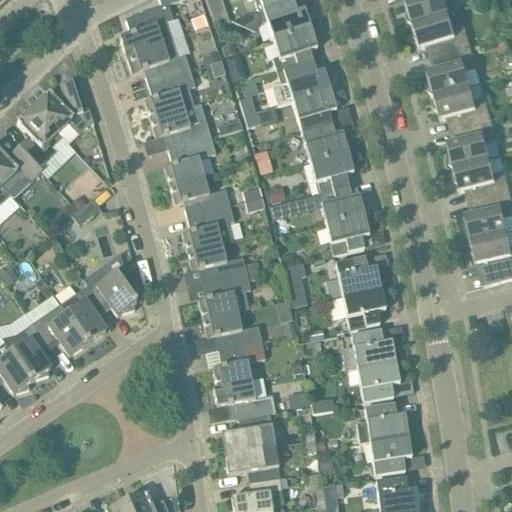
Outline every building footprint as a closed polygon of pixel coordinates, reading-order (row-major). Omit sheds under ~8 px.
[(157,0),(161,9),(124,22),(130,37),(118,41),(125,59),(172,43),(166,26),(172,24),(167,8),(189,0),(157,0)] [(258,16),(289,5),(292,4),(290,0),(257,0),(259,3),(254,4),(258,16)] [(411,26),(412,29),(447,18),(443,3),(452,0),(414,0),(415,2),(404,5),(407,15),(407,16),(406,18),(406,20),(407,21),(407,23),(408,24),(409,25),(411,26)] [(272,44),(282,41),(310,32),(303,12),(296,15),(292,4),(289,5),(258,16),(262,27),(266,25),(272,44)] [(225,13),(210,18),(215,31),(229,26),(225,13)] [(447,18),(412,29),(412,31),(412,32),(411,33),(411,35),(411,36),(412,38),(412,39),(413,40),(414,41),(416,42),(419,52),(430,49),(433,61),(470,50),(464,28),(452,32),(447,18)] [(272,44),(282,75),(312,65),(308,55),(316,52),(310,32),(282,41),(272,44)] [(172,43),(125,59),(125,60),(129,59),(135,77),(142,74),(147,88),(189,75),(184,59),(178,61),(172,43)] [(232,45),(221,49),(225,60),(226,60),(235,57),(232,45)] [(470,50),(433,61),(437,73),(426,76),(429,86),(429,87),(428,89),(428,90),(428,92),(428,93),(429,95),(430,96),(431,97),(432,98),(433,100),(469,90),(465,75),(476,72),(470,50)] [(239,70),(235,57),(226,60),(229,73),(239,70)] [(215,58),(204,62),(206,69),(218,65),(215,58)] [(225,78),(220,64),(210,68),(214,82),(225,78)] [(276,77),(280,87),(272,89),(278,109),(291,105),(329,94),(323,74),(315,76),(312,65),(282,75),(276,77)] [(189,75),(147,88),(151,102),(144,105),(150,124),(194,110),(188,92),(194,90),(189,75)] [(32,111),(56,136),(66,127),(77,139),(86,130),(78,106),(84,104),(78,83),(71,85),(71,84),(59,88),(62,97),(56,104),(48,96),(32,111)] [(469,90),(433,100),(434,102),(433,104),(433,106),(433,107),(433,109),(433,111),(434,112),(436,113),(437,114),(440,124),(450,121),(454,133),(491,123),(485,101),(473,105),(469,90)] [(291,105),(300,136),(331,127),(328,116),(335,114),(329,94),(291,105)] [(243,120),(255,116),(251,100),(239,104),(243,120)] [(167,154),(210,142),(205,126),(200,108),(194,110),(150,124),(155,142),(163,140),(167,154)] [(29,140),(17,150),(39,173),(56,156),(52,151),(62,142),(56,136),(32,111),(16,126),(29,140)] [(255,116),(243,120),(247,132),(259,128),(255,116)] [(452,172),(488,163),(485,148),(496,145),(491,123),(454,133),(457,146),(446,148),(449,158),(448,160),(448,161),(447,163),(448,164),(448,166),(449,167),(450,168),(452,169),(452,172)] [(242,133),(239,124),(217,130),(220,139),(242,133)] [(309,167),(343,157),(347,156),(341,136),(334,138),(331,127),(300,136),(309,167)] [(210,142),(167,154),(171,168),(164,171),(169,190),(203,180),(198,162),(215,158),(210,142)] [(0,187),(11,200),(12,202),(41,175),(39,173),(17,150),(6,161),(0,154),(0,187)] [(265,155),(254,158),(260,179),(270,176),(265,155)] [(309,167),(317,197),(348,190),(345,178),(352,176),(347,156),(343,157),(309,167)] [(488,163),(452,172),(453,174),(452,175),(452,177),(452,178),(452,180),(453,182),(453,183),(455,185),(456,186),(459,196),(469,193),(472,205),(510,196),(504,174),(492,177),(488,163)] [(182,206),(186,221),(229,209),(225,193),(208,198),(203,180),(169,190),(174,209),(182,206)] [(0,229),(2,228),(0,225),(0,208),(11,200),(0,187),(0,229)] [(348,190),(317,197),(325,228),(349,222),(363,219),(358,199),(351,201),(348,190)] [(244,205),(261,201),(258,191),(241,195),(244,205)] [(280,192),(268,195),(271,207),(283,203),(280,192)] [(511,206),(510,196),(472,205),(475,218),(464,220),(467,230),(466,231),(466,232),(465,234),(465,236),(465,237),(466,239),(467,240),(468,242),(469,242),(470,244),(506,236),(503,221),(511,219),(511,206)] [(86,208),(80,200),(71,207),(77,215),(86,208)] [(264,211),(261,201),(244,205),(247,215),(264,211)] [(99,212),(91,203),(86,208),(77,215),(77,216),(71,220),(79,229),(99,212)] [(69,206),(61,212),(69,222),(71,220),(77,216),(69,206)] [(229,209),(186,221),(190,235),(182,237),(186,256),(221,248),(232,245),(228,227),(233,225),(229,209)] [(280,209),(269,212),(273,226),(284,223),(280,209)] [(363,219),(349,222),(325,228),(333,260),(363,253),(360,241),(368,239),(363,219)] [(506,236),(470,244),(470,247),(470,248),(469,250),(469,252),(469,253),(470,255),(471,256),(472,258),(473,259),(475,268),(486,266),(489,278),(484,279),(484,280),(511,274),(511,250),(510,251),(506,236)] [(47,245),(55,257),(61,253),(54,240),(47,245)] [(199,273),(202,288),(246,278),(244,269),(242,261),(225,266),(221,248),(186,256),(191,275),(199,273)] [(290,258),(279,261),(281,269),(282,272),(293,270),(290,258)] [(335,267),(342,301),(380,293),(375,272),(367,274),(364,261),(335,267)] [(25,262),(15,270),(21,279),(31,272),(25,262)] [(256,266),(244,269),(246,278),(256,275),(259,275),(256,266)] [(302,267),(293,270),(282,272),(284,285),(305,280),(302,267)] [(116,280),(114,277),(112,278),(102,270),(83,284),(87,289),(90,294),(102,311),(107,307),(117,321),(122,317),(134,314),(132,310),(135,307),(125,293),(119,279),(116,280)] [(256,275),(246,278),(248,285),(258,282),(256,275)] [(246,278),(202,288),(206,302),(198,304),(202,323),(237,316),(233,298),(250,294),(248,285),(246,278)] [(87,289),(60,308),(87,348),(105,335),(93,317),(102,311),(90,294),(87,289)] [(380,293),(342,301),(349,335),(359,333),(379,328),(376,316),(384,314),(380,293)] [(60,308),(32,327),(47,349),(56,343),(68,360),(87,348),(60,308)] [(237,316),(202,323),(206,342),(214,341),(217,355),(261,346),(258,330),(241,334),(237,316)] [(292,326),(284,328),(286,339),(294,338),(292,326)] [(10,355),(31,386),(34,384),(48,379),(47,375),(49,373),(37,355),(47,349),(32,327),(15,339),(1,342),(4,346),(10,355)] [(321,332),(308,335),(310,344),(323,341),(321,332)] [(343,354),(347,375),(395,366),(391,345),(382,347),(380,334),(350,340),(352,352),(343,354)] [(0,380),(1,381),(13,398),(16,396),(29,393),(27,389),(31,386),(10,355),(4,346),(0,349),(0,380)] [(261,346),(217,355),(220,370),(212,371),(216,390),(212,391),(251,384),(247,366),(264,363),(261,346)] [(300,366),(292,368),(294,376),(302,374),(300,366)] [(359,386),(363,408),(392,402),(390,389),(399,387),(395,366),(347,375),(350,388),(359,386)] [(251,384),(212,391),(216,411),(227,409),(230,424),(250,420),(274,416),(271,399),(254,402),(251,384)] [(307,409),(306,396),(288,398),(289,411),(307,409)] [(312,417),(322,416),(320,404),(310,406),(312,417)] [(359,448),(369,446),(407,440),(404,419),(395,420),(393,407),(363,412),(365,424),(355,425),(359,448)] [(238,423),(240,434),(221,437),(224,458),(274,450),(269,417),(238,423)] [(313,431),(304,433),(306,445),(314,443),(313,431)] [(411,461),(407,440),(369,446),(374,480),(404,476),(402,463),(411,461)] [(315,445),(314,443),(306,445),(308,456),(316,454),(315,445)] [(323,444),(315,445),(316,454),(324,453),(323,444)] [(279,482),(274,450),(224,458),(227,479),(246,476),(248,487),(279,482)] [(328,454),(317,456),(318,467),(330,465),(328,454)] [(378,511),(417,511),(415,493),(406,494),(405,481),(375,485),(378,511)] [(230,500),(232,511),(270,511),(269,495),(281,494),(279,482),(248,487),(249,497),(230,500)] [(341,488),(322,491),(324,503),(343,500),(341,488)] [(128,511),(165,511),(162,504),(151,508),(146,496),(125,505),(128,511)]
